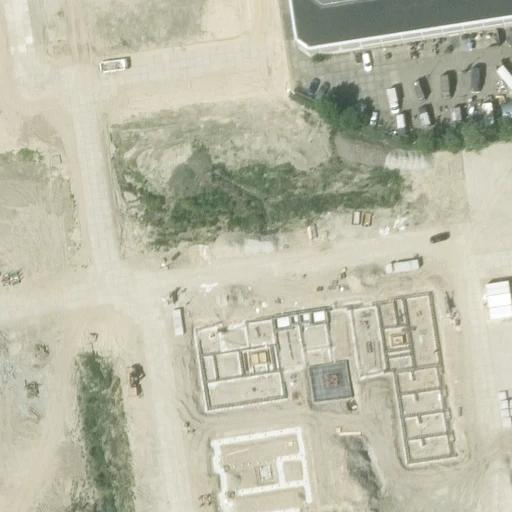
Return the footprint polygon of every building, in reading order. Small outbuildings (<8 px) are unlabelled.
[(511,0),(289,0),(297,51),(310,60),(511,28),(511,0)] [(0,279),(15,277),(14,272),(27,270),(28,275),(86,266),(66,140),(7,149),(8,151),(0,152),(0,279)] [(429,294),(194,331),(206,411),(285,399),(281,373),(356,361),(359,379),(392,374),(406,465),(454,457),(429,294)] [(0,511),(138,511),(112,343),(13,359),(15,371),(6,372),(6,370),(0,370),(0,511)] [(298,429),(211,442),(222,511),(303,511),(311,510),(298,429)]
